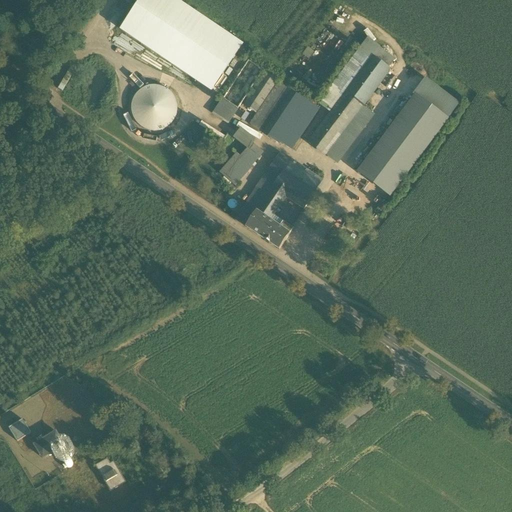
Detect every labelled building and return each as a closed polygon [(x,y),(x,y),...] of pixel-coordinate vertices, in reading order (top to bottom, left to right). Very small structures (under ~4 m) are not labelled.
[(242,45),(175,0),(141,0),(121,30),(211,91),(242,45)] [(319,104),(331,112),(379,48),(367,39),(358,52),(319,104)] [(134,48),(132,52),(154,66),(157,62),(134,48)] [(308,143),(326,156),(363,107),(390,70),(388,68),(394,59),(379,48),(331,112),(308,143)] [(248,61),(223,99),(238,109),(263,71),(248,61)] [(245,104),(257,112),(278,81),(266,73),(245,104)] [(318,76),(314,85),(318,87),(323,78),(318,76)] [(427,81),(415,97),(447,121),(459,105),(427,81)] [(250,125),(259,131),(288,89),(279,83),(250,125)] [(145,129),(153,131),(162,130),(169,125),(175,118),(177,109),(175,101),(171,93),(164,88),(155,86),(146,87),(139,92),(133,99),(131,107),(133,116),(137,124),(145,129)] [(259,131),(276,143),(305,101),(288,89),(259,131)] [(393,193),(447,121),(415,97),(360,169),(393,193)] [(228,125),(238,109),(223,99),(212,115),(228,125)] [(317,109),(305,101),(276,143),(290,149),(317,109)] [(374,115),(363,107),(326,156),(337,164),(374,115)] [(233,138),(247,149),(248,149),(253,144),(256,140),(241,128),(233,138)] [(253,144),(248,149),(259,157),(263,152),(253,144)] [(235,185),(259,157),(248,149),(247,149),(240,157),(237,154),(221,172),(235,185)] [(280,177),(272,188),(286,197),(304,210),(315,193),(314,191),(321,180),(281,154),(269,170),(280,177)] [(280,177),(269,170),(258,188),(268,194),(272,188),(280,177)] [(246,227),(257,212),(268,194),(258,188),(236,221),(246,227)] [(272,188),(268,194),(257,212),(270,221),(273,215),(286,197),(272,188)] [(246,228),(279,250),(280,249),(290,234),(293,229),(283,222),(279,227),(270,221),(257,212),(246,227),(246,228)] [(283,222),(273,215),(270,221),(279,227),(283,222)] [(376,249),(385,255),(390,248),(394,242),(385,236),(376,249)] [(401,255),(390,248),(385,255),(373,272),(390,284),(396,275),(400,278),(407,269),(403,266),(405,263),(399,258),(401,255)] [(9,429),(18,442),(31,434),(22,420),(9,429)] [(35,445),(44,459),(64,446),(56,432),(35,445)] [(65,468),(67,467),(69,467),(71,467),(72,465),(73,463),(72,461),(71,460),(69,459),(68,459),(66,461),(65,464),(63,465),(65,468)] [(95,467),(108,491),(120,485),(108,461),(95,467)]
